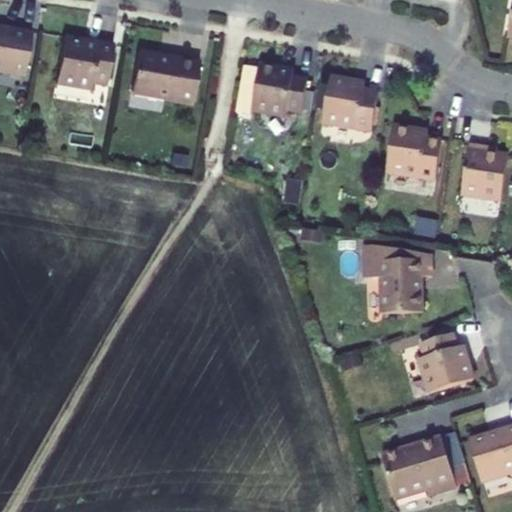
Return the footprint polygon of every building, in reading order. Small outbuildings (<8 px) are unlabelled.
[(5,29),(0,28),(0,73),(24,78),(32,32),(5,27),(5,29)] [(85,41),(64,37),(56,83),(91,89),(92,84),(106,86),(113,46),(98,43),(98,45),(85,42),(85,41)] [(172,58),(138,52),(131,91),(164,97),(164,101),(191,106),(199,61),(172,56),(172,58)] [(282,65),(260,61),(253,107),(277,111),(291,98),(307,85),(309,76),(294,73),(295,68),(282,66),(282,65)] [(366,83),(331,78),(324,124),(373,132),(380,92),(365,89),(366,83)] [(307,85),(291,98),(277,111),(287,113),(288,107),(303,110),(307,85)] [(415,131),(394,127),(387,174),(436,181),(443,141),(428,138),(428,135),(415,132),(415,131)] [(487,153),(488,147),(470,145),(462,195),(502,202),(509,156),(495,154),(487,153)] [(422,280),(432,279),(431,263),(430,263),(372,252),(363,253),(365,285),(382,285),(383,318),(424,316),(422,280)] [(474,381),(467,360),(466,361),(462,347),(458,349),(454,335),(420,345),(424,359),(419,360),(429,394),(474,381)] [(470,442),(482,484),(511,475),(511,426),(502,430),(503,432),(470,442)] [(427,498),(455,490),(441,438),(414,447),(415,452),(402,456),(400,451),(380,457),(394,502),(425,492),(427,498)] [(402,456),(415,452),(414,447),(400,451),(402,456)]
